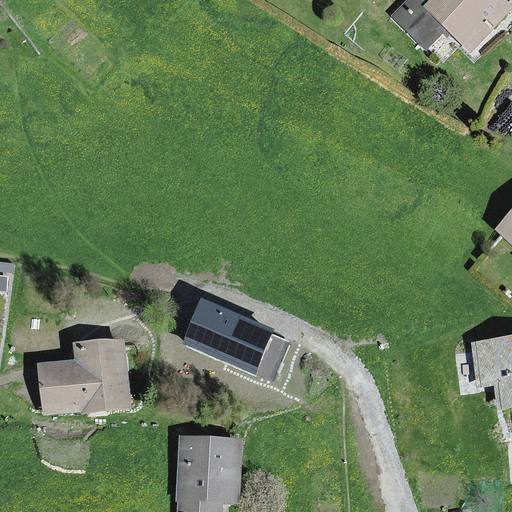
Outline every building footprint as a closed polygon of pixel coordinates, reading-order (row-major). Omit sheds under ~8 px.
[(425,0),(412,0),(396,18),(433,52),(451,34),(480,61),(511,26),(511,1),(510,0),(436,0),(431,5),(425,0)] [(511,219),(500,232),(511,242),(511,219)] [(0,286),(9,287),(11,258),(0,257),(0,286)] [(511,340),(476,345),(481,389),(501,386),(504,411),(511,409),(511,340)] [(82,366),(37,371),(44,425),(136,413),(127,347),(81,353),(82,366)] [(250,444),(182,442),(179,511),(229,511),(230,510),(248,510),(250,444)]
